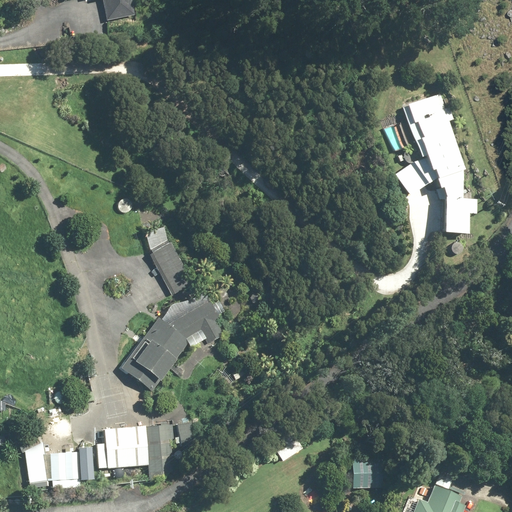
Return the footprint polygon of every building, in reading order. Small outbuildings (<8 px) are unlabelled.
[(134,18),(131,0),(103,0),(107,22),(134,18)] [(445,110),(439,94),(403,108),(408,121),(385,129),(394,154),(415,146),(420,159),(411,163),(396,176),(411,198),(435,181),(439,186),(434,190),(439,202),(444,202),(445,235),(470,234),(470,216),(479,215),(478,200),(463,201),(466,169),(449,122),(455,120),(451,108),(445,110)] [(163,226),(144,236),(174,295),(193,285),(163,226)] [(163,320),(158,319),(121,367),(151,391),(188,343),(192,349),(207,340),(210,345),(224,336),(216,323),(222,319),(205,292),(163,320)] [(242,366),(230,372),(236,383),(248,377),(242,366)] [(90,389),(80,389),(80,402),(90,402),(90,389)] [(194,422),(178,425),(181,445),(197,443),(194,422)] [(172,427),(105,431),(106,444),(97,445),(98,469),(148,465),(148,477),(175,476),(172,427)] [(284,461),(302,448),(288,429),(270,442),(284,461)] [(42,436),(20,446),(26,455),(29,484),(47,482),(42,436)] [(382,458),(352,459),(353,489),(382,488),(382,458)] [(458,511),(464,498),(448,491),(453,480),(440,474),(435,485),(427,503),(418,499),(412,511),(458,511)]
